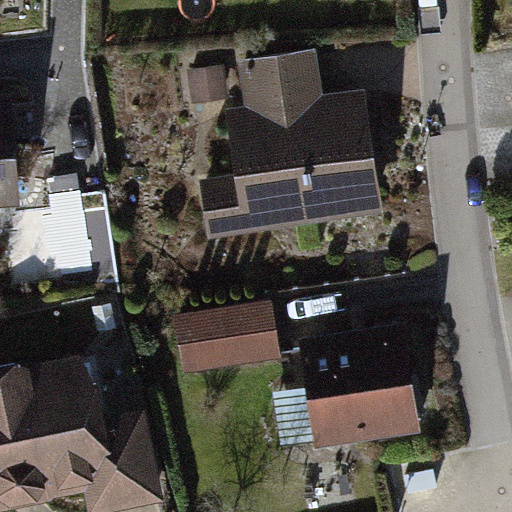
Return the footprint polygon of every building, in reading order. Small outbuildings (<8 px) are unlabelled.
[(244,172),(209,178),(217,219),(397,186),(377,82),(339,89),(331,45),(246,61),(255,109),(233,113),(244,172)] [(225,62),(187,69),(193,104),(232,96),(225,62)] [(29,89),(0,91),(0,189),(34,187),(29,89)] [(284,296),(183,309),(190,364),(291,350),(284,296)] [(439,413),(425,315),(311,332),(319,380),(282,386),(289,435),(439,413)] [(106,344),(0,365),(0,494),(107,473),(112,498),(181,484),(165,405),(120,414),(106,344)]
